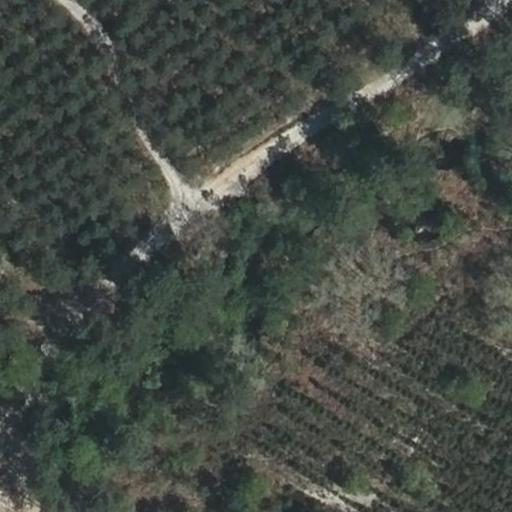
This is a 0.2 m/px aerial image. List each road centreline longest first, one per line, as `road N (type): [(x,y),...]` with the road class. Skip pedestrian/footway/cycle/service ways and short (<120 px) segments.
road 1 (track): [(20,405),(37,366),(188,201),(490,0)]
road 2 (track): [(188,201),(142,127),(98,27),(70,0)]
